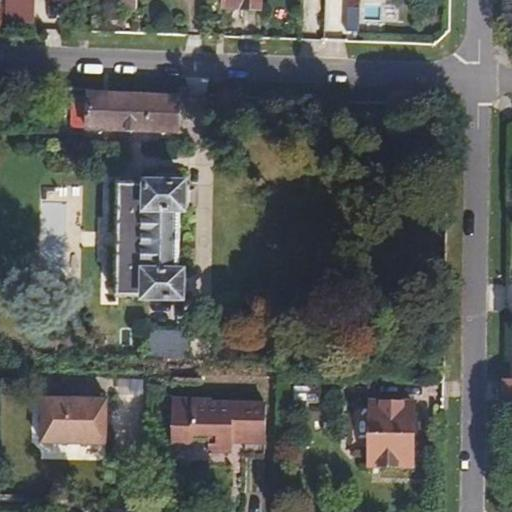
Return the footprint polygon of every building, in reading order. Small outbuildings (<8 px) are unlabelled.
[(8,0),(7,24),(37,26),(38,0),(8,0)] [(102,0),(103,8),(129,9),(129,0),(102,0)] [(361,31),(362,7),(349,7),(348,31),(361,31)] [(174,126),(175,98),(87,94),(87,123),(174,126)] [(136,166),(135,177),(178,179),(179,168),(136,166)] [(178,179),(135,177),(135,183),(111,182),(106,291),(130,292),(130,296),(182,298),(184,265),(173,264),(175,213),(185,213),(186,179),(178,179)] [(153,331),(152,354),(193,355),(194,333),(153,331)] [(511,362),(505,362),(502,362),(501,387),(511,387),(511,362)] [(68,404),(41,404),(40,445),(106,446),(106,426),(102,426),(102,417),(106,417),(107,401),(68,400),(68,404)] [(263,458),(264,444),(264,405),(240,405),(240,408),(231,408),(231,405),(210,405),(210,402),(173,401),(173,444),(194,444),(194,440),(209,441),(209,451),(230,451),(230,438),(241,438),(241,444),(241,457),(263,458)] [(370,407),(368,466),(410,468),(412,409),(370,407)]
